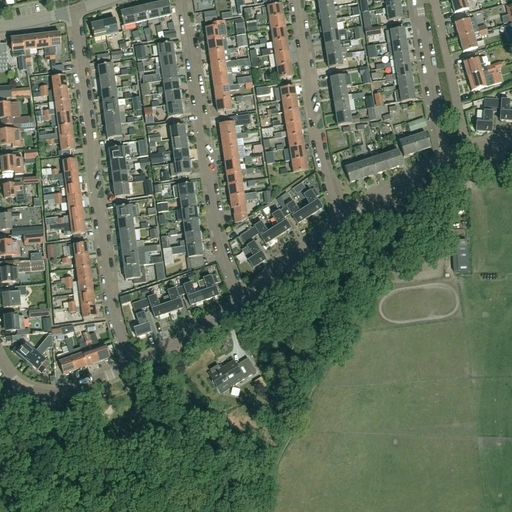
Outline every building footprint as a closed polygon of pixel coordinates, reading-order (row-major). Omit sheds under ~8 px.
[(243,0),(235,0),(238,16),(241,15),(240,7),(245,7),(243,0)] [(317,0),(319,9),(333,7),(331,0),(317,0)] [(373,0),(374,4),(380,2),(380,5),(385,4),(386,9),(400,7),(398,0),(373,0)] [(468,10),(465,0),(449,0),(454,14),(468,10)] [(155,3),(155,4),(158,19),(171,16),(167,1),(161,3),(161,1),(155,3)] [(158,19),(155,4),(149,6),(149,4),(143,5),(143,7),(147,21),(158,19)] [(269,19),(283,17),(281,5),(267,7),(269,19)] [(137,7),(131,8),(135,24),(147,21),(143,7),(138,8),(137,7)] [(333,7),(319,9),(321,21),(335,19),(333,7)] [(400,7),(386,9),(386,10),(375,11),(376,16),(387,14),(388,22),(402,19),(400,7)] [(135,24),(131,8),(131,10),(126,11),(125,10),(119,11),(123,27),(135,24)] [(215,10),(203,12),(205,22),(217,20),(215,10)] [(285,29),(283,17),(269,19),(270,31),(285,29)] [(335,19),(321,21),(321,25),(319,26),(320,31),(322,31),(323,33),(337,31),(336,24),(350,22),(349,18),(335,20),(335,19)] [(102,21),(102,23),(105,37),(118,34),(114,20),(108,21),(108,19),(102,21)] [(468,20),(454,24),(458,38),(473,35),(478,33),(486,31),(485,26),(477,29),(474,19),(468,20)] [(242,20),(234,21),(236,29),(243,28),(242,20)] [(105,37),(102,23),(96,24),(96,22),(90,23),(94,39),(105,37)] [(212,28),(205,29),(207,41),(221,39),(220,31),(224,30),(223,22),(212,24),(212,28)] [(253,24),(246,25),(247,32),(254,31),(253,24)] [(363,39),(361,27),(354,29),(355,40),(363,39)] [(365,37),(381,35),(379,28),(372,29),(364,30),(365,37)] [(285,29),(270,31),(272,43),(287,41),(285,29)] [(337,31),(323,33),(324,45),(338,42),(339,44),(347,42),(345,29),(337,31)] [(391,44),(405,41),(403,29),(389,31),(391,44)] [(473,35),(458,38),(463,53),(477,49),(474,40),(480,38),(480,37),(488,35),(486,31),(478,33),(473,35)] [(163,33),(164,40),(176,38),(175,32),(163,33)] [(54,48),(60,47),(59,34),(57,34),(56,33),(53,33),(53,34),(46,35),(48,48),(49,61),(54,60),(54,54),(55,54),(54,48)] [(46,35),(34,36),(36,49),(43,49),(44,61),(49,61),(48,48),(46,35)] [(34,36),(22,38),(23,51),(24,57),(25,64),(30,63),(29,50),(36,49),(34,36)] [(19,57),(24,57),(23,51),(22,38),(16,38),(15,37),(12,37),(12,39),(10,39),(12,59),(18,58),(19,58),(19,57)] [(221,39),(207,41),(208,53),(222,51),(227,50),(225,38),(221,39)] [(287,41),(272,43),(273,50),(261,51),(262,57),(274,55),(289,53),(287,41)] [(338,42),(324,45),(326,56),(340,54),(340,50),(344,49),(343,48),(357,46),(356,41),(347,42),(339,44),(338,42)] [(405,41),(391,44),(393,52),(381,53),(382,57),(393,56),(407,54),(405,41)] [(175,50),(174,43),(157,46),(159,58),(174,56),(173,50),(175,50)] [(143,46),(135,47),(137,59),(145,58),(143,46)] [(208,53),(210,65),(224,63),(223,57),(229,56),(229,55),(236,54),(235,49),(228,50),(227,50),(222,51),(208,53)] [(111,61),(122,60),(121,52),(110,54),(111,61)] [(289,53),(274,55),(276,67),(290,65),(289,53)] [(108,54),(96,55),(97,63),(110,62),(108,54)] [(340,54),(326,56),(328,69),(342,67),(340,55),(340,54)] [(409,66),(407,54),(393,56),(394,61),(390,62),(390,64),(383,65),(384,69),(395,68),(409,66)] [(161,69),(175,67),(174,62),(176,62),(176,56),(174,56),(159,58),(160,64),(155,65),(156,71),(161,70),(161,69)] [(477,59),(463,63),(467,78),(495,70),(502,68),(501,67),(502,66),(501,63),(500,64),(500,63),(493,65),(493,66),(484,69),(481,58),(477,60),(477,59)] [(224,63),(210,65),(212,77),(226,75),(225,68),(237,66),(237,61),(224,63)] [(376,64),(369,66),(371,72),(378,71),(376,64)] [(99,79),(114,77),(112,65),(96,67),(96,73),(98,73),(99,79)] [(290,65),(276,67),(278,79),(292,77),(290,65)] [(396,75),(384,77),(385,82),(397,80),(411,77),(409,66),(395,68),(396,75)] [(142,78),(143,85),(162,83),(162,82),(177,80),(176,74),(178,74),(177,67),(175,67),(161,69),(161,70),(162,77),(159,78),(159,76),(142,78)] [(235,72),(236,78),(246,75),(245,70),(235,72)] [(495,70),(467,78),(471,92),(495,85),(492,74),(496,73),(495,70)] [(228,87),(226,75),(212,77),(213,89),(228,87)] [(346,89),(351,88),(349,76),(330,79),(332,91),(346,89)] [(53,91),(66,89),(64,77),(51,78),(53,91)] [(114,77),(99,79),(97,79),(98,85),(100,85),(101,91),(115,89),(114,77)] [(413,89),(411,77),(397,80),(398,87),(383,89),(383,94),(394,92),(395,92),(399,91),(413,89)] [(179,80),(177,80),(162,82),(162,83),(164,94),(179,92),(178,86),(180,85),(179,80)] [(228,87),(213,89),(215,101),(229,99),(228,92),(239,91),(238,86),(228,87)] [(282,101),(296,99),(294,87),(280,89),(281,96),(274,97),(274,98),(268,99),(269,103),(282,102),(282,101)] [(0,88),(0,99),(11,99),(10,88),(0,88)] [(66,89),(53,91),(54,103),(67,102),(66,89)] [(115,89),(101,91),(99,91),(100,97),(102,97),(102,103),(117,101),(115,89)] [(346,89),(332,91),(334,103),(347,101),(363,98),(363,94),(347,96),(346,89)] [(395,92),(394,92),(396,104),(415,101),(413,89),(399,91),(395,92)] [(179,92),(164,94),(166,106),(180,104),(180,103),(179,98),(181,98),(181,92),(179,92)] [(383,107),(381,95),(374,96),(376,108),(383,107)] [(366,98),(367,109),(374,108),(373,97),(366,98)] [(139,98),(132,99),(134,111),(141,110),(139,98)] [(231,111),(229,99),(215,101),(217,113),(231,111)] [(298,112),(296,99),(282,101),(282,102),(284,114),(298,112)] [(511,113),(508,113),(509,101),(497,100),(496,108),(501,109),(500,112),(500,122),(511,122),(511,113)] [(103,109),(104,115),(118,113),(124,113),(124,107),(117,108),(117,101),(102,103),(100,103),(101,109),(103,109)] [(347,101),(334,103),(335,114),(349,112),(347,101)] [(67,102),(54,103),(55,111),(43,112),(44,117),(69,114),(67,102)] [(180,104),(166,106),(167,118),(182,116),(181,110),(183,110),(182,103),(180,103),(180,104)] [(0,105),(0,119),(1,120),(2,127),(12,126),(11,119),(18,118),(17,105),(9,106),(9,104),(0,105)] [(368,122),(376,121),(374,109),(367,110),(368,122)] [(252,113),(252,123),(261,122),(261,112),(252,113)] [(300,123),(298,112),(284,114),(286,126),(300,123)] [(349,112),(335,114),(337,126),(351,124),(351,125),(359,124),(358,117),(350,118),(349,112)] [(491,134),(492,113),(484,112),(483,124),(476,123),(476,132),(491,134)] [(118,113),(104,115),(102,116),(103,121),(105,121),(106,127),(120,125),(118,113)] [(44,117),(43,117),(44,123),(51,122),(52,129),(54,128),(54,129),(57,128),(70,126),(69,114),(44,117)] [(221,137),(235,135),(233,128),(250,125),(249,115),(229,118),(230,124),(219,125),(221,137)] [(300,123),(286,126),(287,138),(301,135),(300,123)] [(11,132),(0,132),(0,147),(12,146),(12,148),(20,147),(19,133),(27,132),(27,125),(13,126),(13,133),(11,133),(11,132)] [(106,127),(104,128),(104,134),(106,133),(107,140),(121,138),(120,125),(106,127)] [(57,128),(54,129),(54,135),(38,137),(39,142),(46,141),(72,138),(70,126),(57,128)] [(170,140),(185,138),(184,132),(186,132),(185,126),(169,128),(170,140)] [(412,138),(417,153),(430,148),(425,133),(412,138)] [(235,136),(235,135),(221,137),(222,149),(236,147),(235,141),(248,139),(247,134),(235,136)] [(301,135),(287,138),(289,149),(303,147),(301,135)] [(187,137),(185,138),(170,140),(172,152),(187,150),(186,144),(188,144),(187,137)] [(72,138),(46,141),(47,146),(60,145),(60,151),(61,152),(70,151),(74,151),(72,138)] [(417,153),(412,138),(399,142),(404,157),(417,153)] [(139,159),(147,158),(145,142),(137,143),(139,159)] [(260,146),(252,147),(253,155),(261,154),(260,146)] [(129,147),(106,150),(107,156),(109,156),(110,162),(124,160),(130,159),(129,147)] [(238,159),(236,147),(222,149),(224,161),(238,159)] [(305,160),(303,147),(289,149),(291,162),(305,160)] [(190,156),(189,150),(187,150),(172,152),(174,164),(189,162),(188,156),(190,156)] [(37,151),(23,152),(24,160),(37,159),(37,151)] [(397,151),(384,155),(389,171),(402,166),(397,151)] [(158,155),(150,156),(152,165),(159,164),(158,155)] [(389,171),(384,155),(371,160),(376,175),(389,171)] [(14,173),(14,176),(22,175),(21,159),(13,160),(13,159),(0,160),(2,174),(14,173)] [(147,159),(139,160),(141,170),(149,169),(147,159)] [(240,171),(238,159),(224,161),(226,173),(240,171)] [(110,162),(108,162),(109,168),(110,168),(111,174),(126,172),(124,160),(110,162)] [(305,160),(291,162),(293,174),(307,171),(305,160)] [(371,160),(358,164),(363,179),(376,175),(371,160)] [(64,175),(76,173),(75,161),(62,162),(64,175)] [(189,162),(174,164),(169,164),(171,177),(190,174),(189,168),(191,168),(191,161),(189,162)] [(363,179),(358,164),(344,169),(349,184),(363,179)] [(240,172),(240,171),(226,173),(228,185),(241,183),(241,177),(253,175),(253,174),(254,174),(254,170),(252,170),(240,172)] [(111,174),(109,174),(110,180),(112,180),(113,186),(127,184),(126,172),(111,174)] [(76,173),(64,175),(65,187),(78,185),(76,173)] [(156,183),(155,178),(151,179),(149,174),(141,176),(145,186),(156,183)] [(15,186),(3,187),(4,200),(15,199),(22,198),(21,186),(38,185),(38,178),(20,180),(20,179),(14,180),(15,186)] [(241,183),(228,185),(229,197),(243,195),(241,183)] [(113,186),(111,186),(112,192),(114,192),(114,198),(129,197),(127,184),(113,186)] [(195,190),(194,184),(173,187),(175,199),(179,199),(194,197),(193,191),(195,190)] [(65,187),(67,199),(80,197),(78,185),(65,187)] [(304,209),(309,217),(322,209),(315,199),(318,197),(314,189),(310,192),(303,196),(310,206),(304,209)] [(272,202),(270,191),(263,192),(265,203),(272,202)] [(243,195),(229,197),(231,210),(234,209),(235,215),(234,215),(235,224),(240,223),(247,219),(244,202),(256,200),(255,194),(243,196),(243,195)] [(81,209),(80,197),(67,199),(61,200),(54,201),(54,205),(67,204),(68,211),(81,209)] [(194,197),(179,199),(180,210),(195,208),(194,203),(196,202),(195,197),(194,197)] [(167,212),(166,203),(157,204),(158,213),(167,212)] [(293,203),(282,210),(287,217),(290,215),(297,225),(309,217),(304,209),(299,213),(293,203)] [(130,206),(114,209),(114,215),(116,214),(117,220),(131,218),(130,206)] [(198,214),(197,208),(195,208),(180,210),(181,211),(175,212),(177,224),(182,223),(182,222),(197,220),(196,214),(198,214)] [(57,225),(83,222),(81,209),(68,211),(69,217),(63,218),(63,220),(56,220),(57,225)] [(287,217),(282,210),(272,216),(278,226),(273,230),(278,238),(290,230),(283,219),(287,217)] [(0,231),(11,230),(10,221),(19,220),(18,215),(10,216),(10,215),(0,215),(0,231)] [(133,231),(131,218),(117,220),(115,220),(116,227),(118,227),(119,233),(133,231)] [(158,228),(156,220),(148,222),(150,230),(158,228)] [(182,222),(182,223),(184,234),(199,232),(198,226),(200,226),(199,220),(197,220),(182,222)] [(71,236),(84,234),(83,222),(57,225),(49,225),(50,231),(71,229),(71,236)] [(258,235),(265,245),(278,238),(273,230),(267,233),(261,223),(250,230),(255,237),(258,235)] [(157,230),(149,231),(151,241),(158,240),(157,230)] [(250,230),(240,237),(244,244),(255,237),(250,230)] [(135,243),(133,231),(119,233),(117,233),(117,239),(120,239),(120,245),(135,243)] [(179,242),(180,247),(200,244),(199,239),(201,238),(201,232),(199,232),(184,234),(185,241),(179,242)] [(44,245),(43,235),(39,235),(25,236),(23,236),(24,246),(44,245)] [(161,238),(162,250),(169,249),(168,237),(161,238)] [(465,241),(451,242),(453,273),(467,272),(465,241)] [(19,247),(17,248),(17,243),(11,243),(10,242),(0,243),(0,257),(11,257),(11,259),(20,258),(19,247)] [(121,251),(122,257),(136,255),(157,252),(156,247),(135,249),(135,243),(120,245),(118,245),(119,251),(121,251)] [(247,247),(254,258),(248,262),(253,269),(265,261),(260,253),(253,243),(247,247)] [(75,258),(88,257),(86,244),(68,246),(70,259),(75,258)] [(203,250),(202,244),(200,244),(180,247),(171,249),(172,256),(187,254),(187,258),(185,258),(187,271),(194,270),(192,258),(202,257),(201,250),(203,250)] [(169,249),(162,250),(163,257),(172,256),(171,249),(169,249)] [(136,255),(122,257),(120,257),(121,263),(122,263),(123,269),(138,267),(136,255)] [(88,257),(75,258),(76,270),(89,269),(88,257)] [(30,263),(21,264),(22,274),(30,273),(30,263)] [(138,267),(123,269),(121,269),(122,275),(124,275),(125,281),(133,280),(134,285),(145,283),(143,267),(138,267)] [(17,269),(0,270),(1,284),(18,283),(17,269)] [(91,281),(89,269),(76,270),(78,283),(91,281)] [(200,293),(204,302),(218,297),(215,288),(214,288),(213,286),(218,284),(215,276),(210,277),(203,280),(207,291),(200,293)] [(91,281),(78,283),(79,295),(92,293),(91,281)] [(190,284),(179,288),(182,297),(186,295),(187,298),(190,307),(204,302),(200,293),(194,295),(190,284)] [(4,310),(14,309),(14,308),(20,308),(19,297),(26,296),(25,287),(14,288),(15,294),(2,295),(4,310)] [(182,297),(179,288),(167,292),(171,303),(165,305),(168,314),(182,309),(179,300),(178,300),(178,298),(182,297)] [(92,293),(79,295),(81,307),(94,305),(92,293)] [(168,314),(165,305),(159,307),(155,296),(147,299),(148,300),(143,301),(146,309),(150,308),(151,310),(154,319),(168,314)] [(143,301),(132,305),(134,313),(146,309),(143,301)] [(94,305),(81,307),(83,320),(96,318),(95,316),(97,315),(96,312),(95,312),(94,305)] [(29,319),(49,317),(49,310),(29,311),(29,319)] [(139,327),(133,330),(136,339),(150,333),(147,325),(143,314),(135,316),(139,327)] [(22,336),(29,335),(28,329),(24,329),(23,318),(19,318),(19,317),(17,317),(17,316),(4,317),(5,326),(3,326),(3,330),(5,331),(5,332),(16,331),(17,336),(22,336)] [(60,330),(52,332),(54,338),(62,335),(60,330)] [(19,343),(11,352),(20,360),(22,360),(26,363),(35,352),(23,342),(31,342),(38,348),(47,337),(51,337),(51,333),(29,335),(22,336),(23,342),(19,343)] [(98,363),(89,337),(87,333),(82,335),(88,352),(82,354),(87,367),(98,363)] [(95,335),(89,337),(98,363),(104,361),(105,362),(108,361),(108,360),(110,359),(106,346),(99,348),(95,335)] [(47,337),(38,348),(43,352),(46,348),(52,348),(51,337),(47,337)] [(87,367),(82,354),(80,348),(73,351),(69,339),(64,341),(66,346),(68,353),(70,359),(75,371),(87,367)] [(35,352),(26,363),(36,372),(37,372),(40,375),(45,369),(41,366),(45,361),(39,356),(43,352),(38,348),(35,352)] [(75,371),(70,359),(58,363),(63,375),(65,375),(66,376),(68,375),(68,373),(75,371)] [(221,394),(251,376),(242,362),(235,366),(233,362),(222,369),(220,366),(208,374),(218,390),(221,394)]
